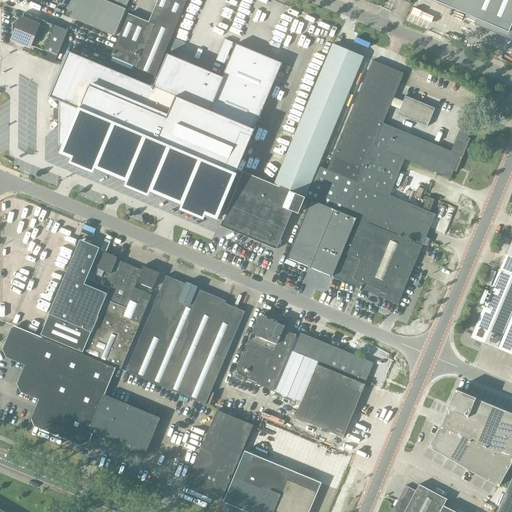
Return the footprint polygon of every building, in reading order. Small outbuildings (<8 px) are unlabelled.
[(70,17),(70,18),(114,37),(129,0),(77,0),(76,5),(70,17)] [(108,65),(153,84),(183,11),(187,0),(158,0),(149,23),(129,14),(108,65)] [(511,0),(431,0),(508,33),(511,23),(511,0)] [(14,39),(57,57),(68,31),(25,13),(17,31),(14,39)] [(176,39),(172,50),(181,53),(185,43),(176,39)] [(236,43),(228,40),(219,61),(227,64),(236,43)] [(60,154),(130,183),(216,220),(245,152),(244,152),(247,146),(248,146),(260,119),(259,118),(261,112),(262,112),(264,108),(263,107),(266,101),(267,101),(283,64),(266,57),(265,58),(254,53),(254,52),(237,45),(223,78),(188,63),(188,64),(182,61),(182,60),(167,54),(153,87),(69,51),(59,76),(61,76),(60,110),(59,110),(58,110),(57,110),(57,111),(56,111),(56,112),(56,113),(55,114),(56,115),(56,116),(57,117),(58,118),(59,118),(60,118),(59,144),(63,146),(60,154)] [(358,183),(327,170),(318,166),(364,58),(333,45),(274,185),(243,172),(221,226),(277,250),(293,211),(298,214),(305,197),(290,191),(290,189),(346,212),(358,183)] [(373,61),(327,170),(358,183),(346,212),(346,213),(423,245),(436,215),(390,196),(405,160),(450,179),(454,171),(456,172),(470,138),(468,137),(471,129),(462,125),(451,151),(383,124),(404,74),(373,61)] [(398,115),(427,127),(435,109),(405,97),(398,115)] [(415,197),(420,199),(424,189),(419,187),(415,197)] [(423,208),(430,211),(435,200),(428,197),(423,208)] [(311,200),(287,258),(332,277),(356,219),(311,200)] [(362,289),(398,304),(423,246),(358,219),(334,277),(360,288),(359,290),(361,291),(362,289)] [(49,314),(40,336),(83,353),(110,288),(87,278),(90,272),(95,275),(96,275),(101,277),(103,272),(110,275),(108,280),(114,282),(123,261),(118,259),(118,258),(116,258),(104,253),(98,251),(99,248),(87,244),(81,241),(74,256),(68,271),(49,314)] [(511,245),(473,338),(511,354),(511,245)] [(123,263),(85,354),(121,370),(152,295),(134,288),(137,282),(153,289),(159,273),(143,266),(141,270),(131,266),(123,263)] [(186,284),(166,276),(126,372),(147,381),(206,405),(216,380),(245,312),(225,304),(226,301),(197,289),(198,287),(190,284),(187,283),(186,284)] [(247,380),(273,391),(291,350),(297,335),(284,329),(285,326),(260,315),(236,371),(249,376),(247,380)] [(89,432),(145,456),(161,419),(105,395),(115,369),(16,327),(6,353),(27,362),(26,365),(29,366),(20,388),(42,396),(40,399),(43,401),(34,422),(78,440),(88,437),(89,432)] [(300,333),(292,351),(366,381),(374,363),(352,354),(300,333)] [(317,365),(306,391),(354,411),(365,384),(317,365)] [(474,397),(455,389),(447,409),(466,416),(474,397)] [(354,411),(306,391),(295,417),(343,437),(354,411)] [(483,401),(474,397),(466,416),(475,420),(483,401)] [(483,401),(475,420),(484,424),(492,405),(483,401)] [(484,424),(477,442),(489,447),(505,410),(492,405),(484,424)] [(466,416),(447,409),(438,428),(477,442),(484,424),(475,420),(466,416)] [(511,413),(505,410),(489,447),(501,452),(511,427),(511,413)] [(222,500),(253,426),(217,411),(190,475),(186,485),(222,500)] [(511,427),(501,452),(511,456),(511,427)] [(438,428),(428,447),(497,485),(511,458),(511,456),(476,442),(438,428)] [(223,503),(247,511),(308,511),(321,483),(245,451),(223,503)] [(511,511),(511,475),(497,511),(511,511)] [(454,511),(443,506),(447,499),(419,484),(415,491),(405,486),(397,502),(391,511),(454,511)]
